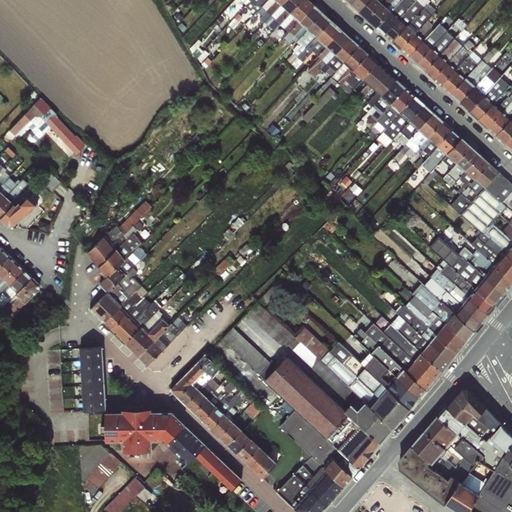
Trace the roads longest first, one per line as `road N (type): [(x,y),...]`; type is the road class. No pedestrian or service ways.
road 1 (residential): [(286,511),(76,311),(81,266)]
road 2 (residential): [(511,165),(329,0)]
road 3 (secondary): [(471,357),(374,471)]
